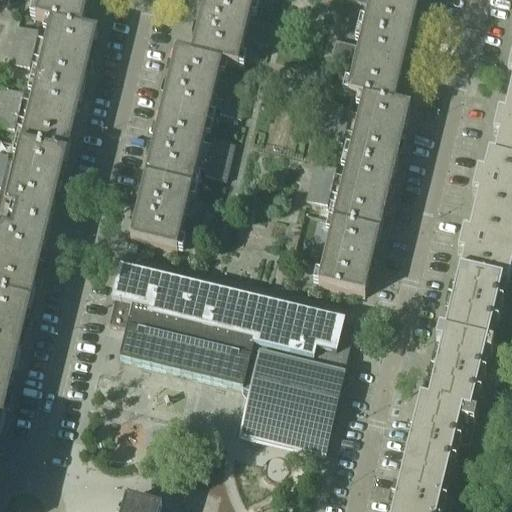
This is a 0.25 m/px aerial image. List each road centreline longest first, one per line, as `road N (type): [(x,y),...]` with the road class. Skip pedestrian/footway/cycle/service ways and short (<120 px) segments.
road 1 (residential): [(359,511),(477,0)]
road 2 (residential): [(29,479),(145,0)]
